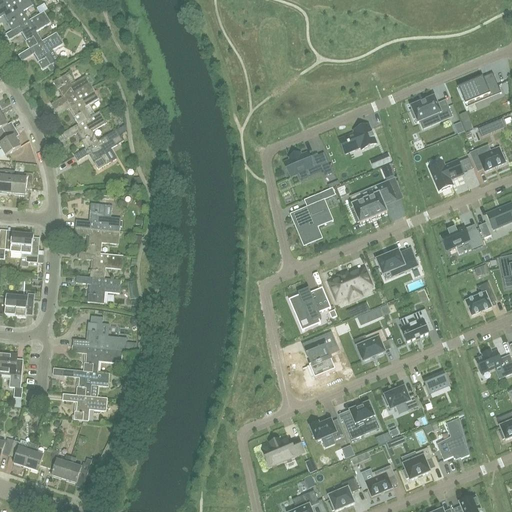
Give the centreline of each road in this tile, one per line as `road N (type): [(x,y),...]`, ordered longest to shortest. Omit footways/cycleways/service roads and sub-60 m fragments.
road 1 (residential): [(511,49),(264,153),(291,271)]
road 2 (residential): [(290,412),(511,320)]
road 3 (residential): [(291,271),(511,180)]
road 4 (residential): [(291,271),(263,283),(290,412)]
road 5 (residential): [(54,219),(49,166),(0,75)]
road 6 (residential): [(384,511),(511,457)]
road 7 (residential): [(290,412),(246,429),(242,438),(257,511)]
